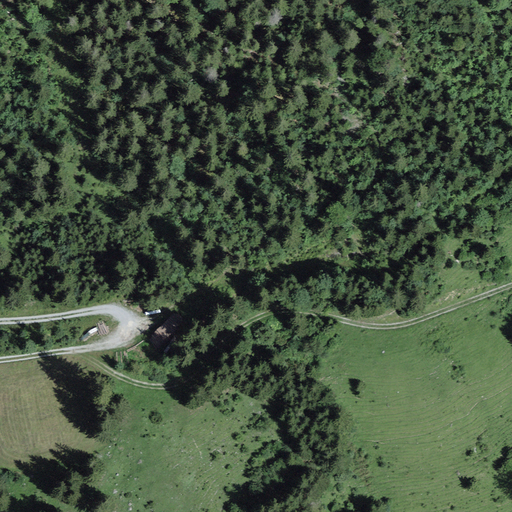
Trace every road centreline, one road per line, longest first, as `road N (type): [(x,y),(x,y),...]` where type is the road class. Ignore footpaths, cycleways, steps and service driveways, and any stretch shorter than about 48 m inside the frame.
road 1 (track): [(82,350),(114,374),(162,390),(194,376),(235,327),(277,308),(374,328),(420,322),(511,285)]
road 2 (track): [(0,323),(116,309),(132,328),(126,341),(111,345),(0,362)]
road 3 (track): [(132,328),(224,285),(351,262)]
